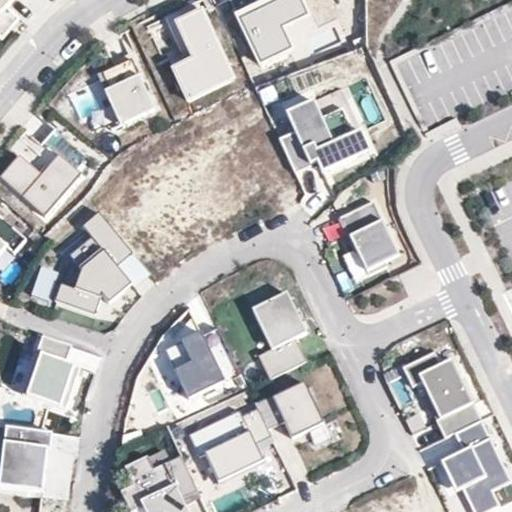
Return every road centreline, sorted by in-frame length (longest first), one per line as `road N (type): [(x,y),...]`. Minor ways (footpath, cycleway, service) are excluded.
road 1 (residential): [(352,348),(307,257),(285,239),(249,243),(166,296),(126,352)]
road 2 (residential): [(463,292),(427,219),(421,180),(453,148),(511,121)]
road 3 (residential): [(294,511),(379,468),(392,451),(352,348)]
road 4 (residential): [(126,352),(108,396),(90,511)]
road 5 (residential): [(96,0),(67,17),(0,97)]
road 6 (residential): [(6,311),(126,352)]
road 7 (residential): [(463,292),(352,348)]
